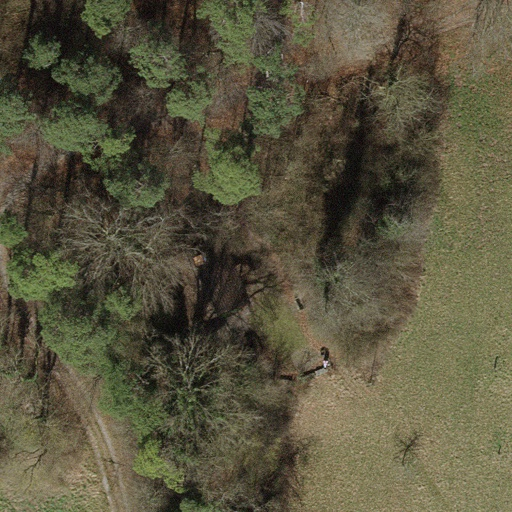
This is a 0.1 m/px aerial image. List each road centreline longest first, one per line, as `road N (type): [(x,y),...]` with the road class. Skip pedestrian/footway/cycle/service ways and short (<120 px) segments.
road 1 (track): [(510,0),(31,171),(0,233)]
road 2 (track): [(124,511),(113,466),(59,362),(0,299)]
